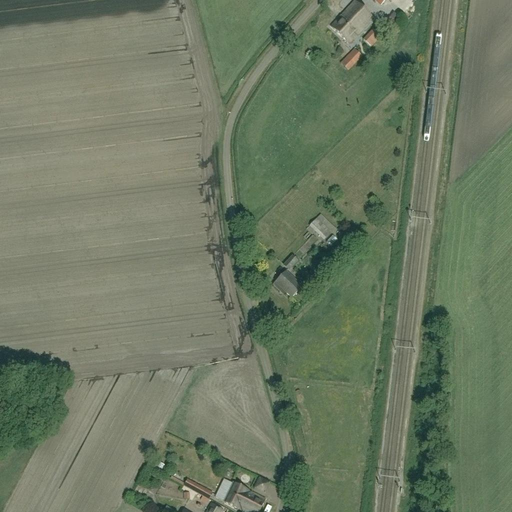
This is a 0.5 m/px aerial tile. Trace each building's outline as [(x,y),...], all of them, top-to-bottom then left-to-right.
[(349,44),(373,18),(355,2),(331,27),(349,44)] [(394,32),(402,23),(393,14),(384,23),(394,32)] [(371,47),(380,37),(373,30),(363,40),(371,47)] [(349,71),(362,57),(355,49),(341,64),(349,71)] [(324,241),(335,228),(321,215),(309,227),(324,241)] [(289,271),(298,262),(292,257),(283,266),(289,271)] [(302,288),(286,272),(273,285),(280,292),(282,289),(291,298),(302,288)] [(224,479),(216,497),(223,500),(232,482),(224,479)] [(209,500),(212,493),(194,483),(191,490),(209,500)] [(243,511),(259,511),(265,499),(233,483),(224,502),(243,511)]
